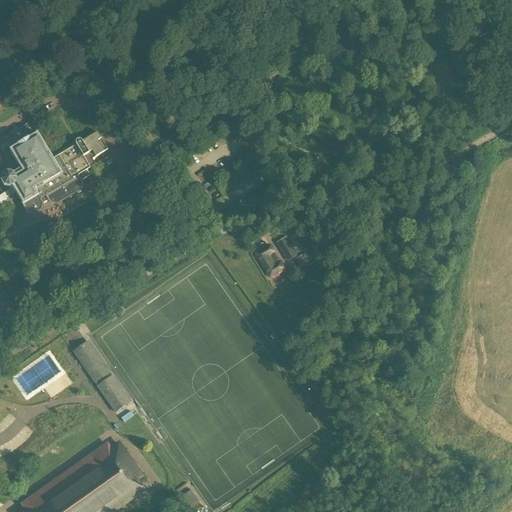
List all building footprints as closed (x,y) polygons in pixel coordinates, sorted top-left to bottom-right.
[(192,123),(200,134),(220,120),(213,109),(192,123)] [(0,206),(6,202),(7,199),(16,193),(23,205),(28,213),(34,214),(41,210),(42,204),(48,200),(54,202),(79,187),(80,181),(90,176),(87,170),(90,168),(95,165),(92,160),(107,150),(97,133),(82,142),(82,141),(81,140),(80,140),(79,140),(78,140),(77,140),(76,141),(75,142),(75,143),(75,144),(76,144),(76,145),(52,160),(37,134),(28,139),(23,138),(19,140),(18,145),(9,150),(21,170),(20,170),(18,166),(11,171),(10,174),(7,173),(2,176),(1,182),(4,186),(9,188),(9,190),(0,195),(0,206)] [(278,243),(289,261),(298,256),(287,238),(278,243)] [(285,269),(270,246),(256,255),(270,278),(285,269)] [(74,352),(115,412),(129,403),(87,343),(74,352)] [(109,511),(133,496),(134,497),(149,486),(118,444),(110,450),(110,451),(27,510),(26,509),(22,511),(109,511)] [(191,490),(183,496),(192,507),(200,501),(191,490)]
